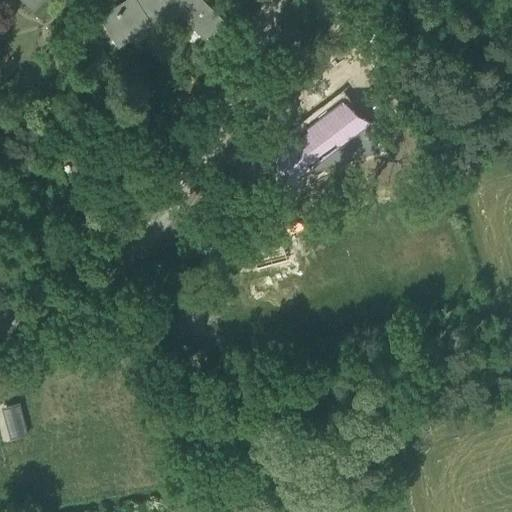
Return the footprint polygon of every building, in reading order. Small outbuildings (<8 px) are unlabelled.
[(23,0),(32,9),(41,0),(23,0)] [(121,0),(99,14),(117,43),(149,22),(147,19),(171,4),(205,36),(221,19),(201,0),(121,0)] [(278,147),(272,163),(288,185),(361,129),(339,101),(303,129),(303,132),(299,135),(296,134),(278,147)] [(62,132),(49,137),(57,156),(70,151),(62,132)] [(84,175),(90,189),(109,180),(103,167),(84,175)] [(279,239),(254,259),(268,278),(294,259),(279,239)] [(26,434),(18,403),(6,406),(14,437),(26,434)]
